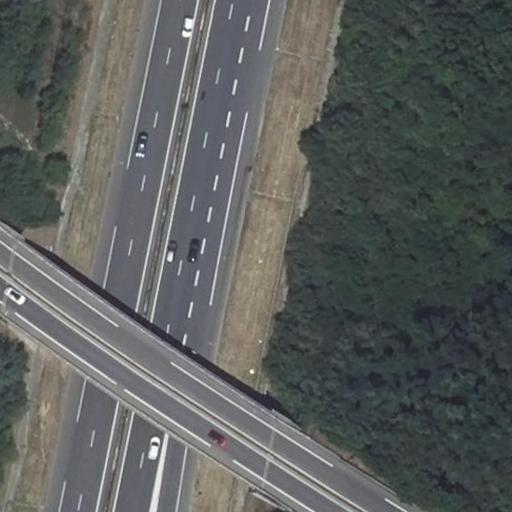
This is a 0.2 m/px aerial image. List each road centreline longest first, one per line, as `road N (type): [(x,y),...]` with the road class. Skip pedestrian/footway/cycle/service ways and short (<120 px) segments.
road 1 (motorway): [(178,0),(77,511)]
road 2 (trunk): [(383,511),(266,441),(0,255)]
road 3 (trunk): [(0,296),(330,511)]
road 4 (motorway): [(163,352),(233,0)]
road 5 (motorway): [(131,511),(163,352)]
road 6 (trunk): [(165,511),(178,433),(163,352)]
